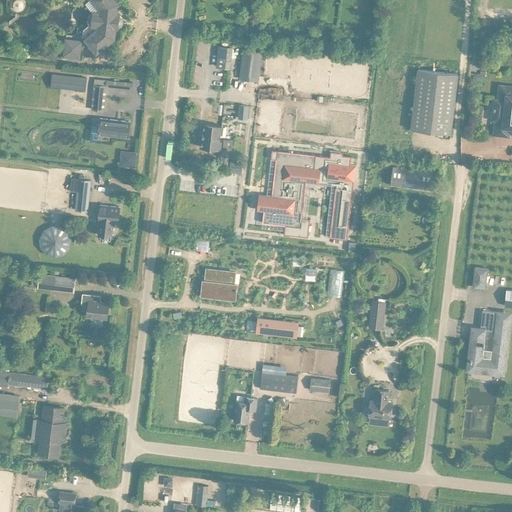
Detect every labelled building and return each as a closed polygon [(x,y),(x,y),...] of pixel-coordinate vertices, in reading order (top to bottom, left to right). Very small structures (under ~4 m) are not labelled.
[(101,14),(100,17),(95,17),(94,18),(92,18),(90,19),(89,22),(89,24),(89,27),(91,29),(93,29),(93,30),(99,31),(98,34),(87,44),(98,57),(113,44),(115,32),(118,33),(118,32),(120,32),(122,30),(123,28),(124,25),(123,23),(121,21),(119,21),(120,20),(116,19),(117,12),(118,12),(119,9),(111,0),(94,0),(92,2),(101,14)] [(66,60),(81,62),(83,46),(68,44),(66,60)] [(412,134),(452,138),(459,79),(419,74),(412,134)] [(54,79),(53,85),(55,85),(54,89),(62,90),(62,94),(65,95),(76,96),(77,89),(87,90),(87,83),(54,79)] [(107,91),(113,92),(133,94),(133,88),(114,86),(108,85),(107,91)] [(92,114),(102,115),(104,103),(106,103),(107,91),(95,90),(92,114)] [(511,90),(500,90),(499,104),(495,103),(493,124),(496,125),(495,139),(510,141),(511,138),(511,90)] [(240,123),(248,124),(249,111),(241,110),(240,123)] [(99,139),(109,140),(129,142),(131,126),(101,123),(99,139)] [(205,128),(203,152),(220,154),(223,131),(205,128)] [(265,216),(263,228),(286,230),(286,235),(285,239),(291,240),(309,242),(311,223),(303,222),(307,187),(308,186),(333,189),(337,190),(331,242),(330,242),(348,244),(355,186),(356,176),(351,176),(352,168),(352,161),(344,160),(344,157),(332,156),(331,161),(317,160),(278,155),(277,163),(273,200),(273,201),(267,200),(265,216)] [(223,158),(222,168),(229,169),(230,159),(223,158)] [(392,187),(432,193),(434,177),(394,171),(392,187)] [(73,184),(72,196),(78,197),(76,215),(89,216),(92,186),(79,184),(73,184)] [(101,209),(99,226),(101,226),(99,240),(113,241),(114,227),(119,228),(121,212),(101,209)] [(392,252),(393,244),(400,244),(402,229),(384,227),(383,233),(380,233),(378,250),(392,252)] [(45,235),(41,243),(41,252),(47,259),(55,262),(64,260),(70,253),(72,245),(69,236),(62,231),(53,231),(45,235)] [(474,292),(486,293),(488,273),(476,272),(474,292)] [(231,288),(232,276),(208,273),(206,285),(205,285),(205,289),(204,289),(202,301),(224,303),(225,300),(236,301),(238,289),(231,288)] [(307,273),(306,285),(317,286),(318,274),(307,273)] [(76,283),(56,281),(41,279),(39,291),(75,295),(76,283)] [(88,321),(108,323),(110,308),(102,307),(100,305),(101,300),(83,298),(82,309),(86,309),(86,313),(87,315),(89,315),(88,321)] [(371,330),(383,331),(386,307),(374,306),(371,330)] [(482,332),(481,334),(482,334),(481,339),(474,339),(470,372),(480,373),(479,375),(494,377),(494,375),(505,376),(511,322),(499,321),(500,317),(498,317),(484,315),(482,332)] [(342,324),(336,327),(339,332),(345,329),(342,324)] [(249,326),(248,335),(258,337),(297,342),(297,340),(299,330),(281,328),(280,334),(270,332),(271,327),(259,325),(259,326),(259,327),(249,326)] [(0,375),(0,387),(9,389),(9,388),(11,377),(0,375)] [(261,393),(297,398),(299,381),(263,376),(261,393)] [(9,388),(48,392),(49,381),(11,377),(9,388)] [(311,395),(330,397),(331,384),(313,383),(311,395)] [(371,405),(370,421),(392,423),(394,408),(388,407),(390,395),(378,394),(376,405),(371,405)] [(250,414),(257,415),(258,403),(246,402),(246,407),(237,406),(235,426),(249,427),(250,414)] [(0,404),(0,418),(18,421),(19,407),(0,404)] [(40,458),(60,460),(65,413),(45,411),(40,458)] [(200,490),(197,510),(207,511),(209,499),(207,499),(208,491),(200,490)] [(74,511),(75,508),(76,508),(77,498),(61,497),(60,507),(61,507),(60,511),(74,511)] [(273,498),(270,511),(300,511),(302,502),(273,498)]
